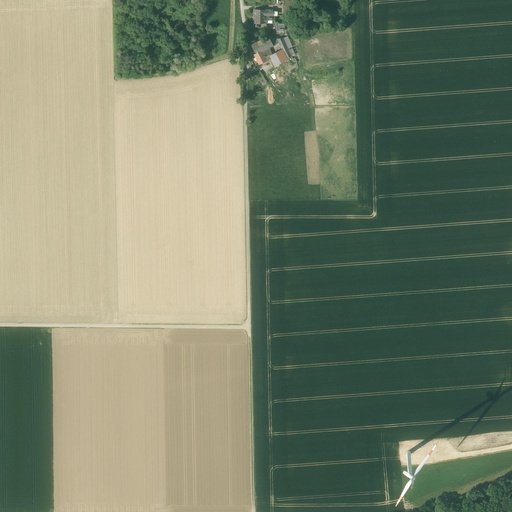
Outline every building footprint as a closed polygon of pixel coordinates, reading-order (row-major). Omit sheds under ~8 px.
[(283,0),(283,13),(291,13),(291,0),(283,0)] [(266,17),(266,15),(262,15),(254,15),(254,23),(274,23),(275,18),(266,17)] [(275,31),(285,31),(285,23),(275,23),(275,31)] [(269,48),(273,46),(269,37),(269,36),(251,45),(255,54),(256,54),(262,51),(269,48)] [(282,49),(283,52),(292,49),(287,36),(277,39),(277,38),(269,37),(273,46),(279,43),(282,49)] [(267,61),(271,59),(270,56),(273,54),(269,48),(262,51),(267,61)] [(271,59),(275,66),(286,60),(287,59),(283,52),(282,49),(273,54),(270,56),(271,59)] [(292,57),(295,55),(292,49),(283,52),(287,59),(292,57)] [(257,60),(259,65),(267,61),(265,56),(262,51),(256,54),(255,54),(254,54),(257,60)] [(260,81),(263,85),(268,82),(260,72),(254,76),(253,75),(249,77),(252,82),(254,84),(260,81)]
